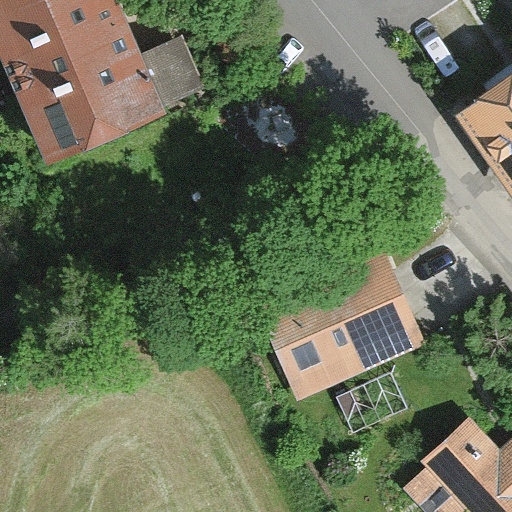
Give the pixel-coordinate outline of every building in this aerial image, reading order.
[(151,66),(122,0),(28,0),(0,12),(0,47),(60,188),(182,136),(172,112),(233,87),(213,39),(151,66)] [(261,73),(218,121),(320,209),(362,161),(261,73)] [(511,98),(468,132),(511,190),(511,98)] [(259,297),(303,405),(430,353),(386,245),(259,297)] [(462,511),(511,511),(511,432),(495,449),(475,427),(426,472),(462,511)]
